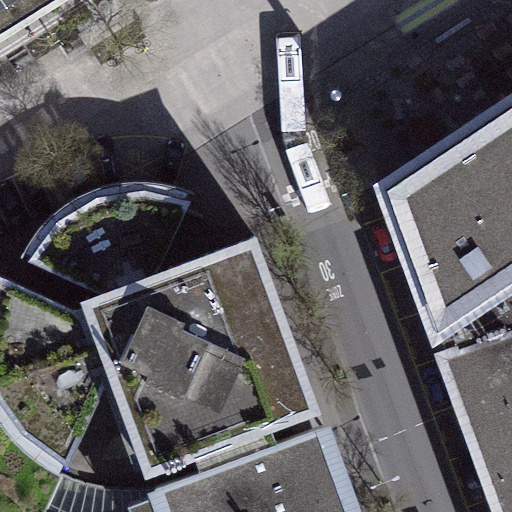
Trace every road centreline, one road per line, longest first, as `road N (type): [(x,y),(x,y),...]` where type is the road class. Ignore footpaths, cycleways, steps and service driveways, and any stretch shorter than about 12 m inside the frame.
road 1 (residential): [(315,188),(434,511)]
road 2 (residential): [(241,26),(0,133)]
road 3 (residential): [(241,26),(282,100),(315,188)]
